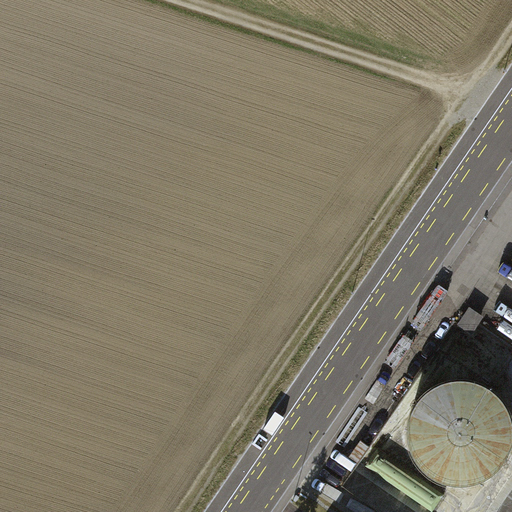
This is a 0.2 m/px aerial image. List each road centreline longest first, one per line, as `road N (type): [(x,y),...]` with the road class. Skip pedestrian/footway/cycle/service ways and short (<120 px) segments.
road 1 (track): [(511,33),(267,379),(183,511)]
road 2 (unclassified): [(247,511),(511,124)]
road 3 (track): [(473,90),(188,0)]
